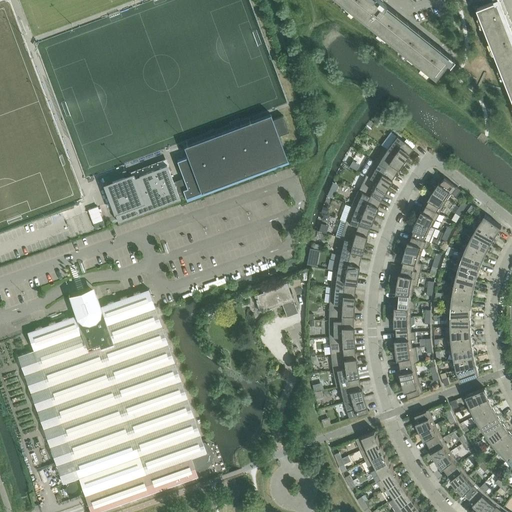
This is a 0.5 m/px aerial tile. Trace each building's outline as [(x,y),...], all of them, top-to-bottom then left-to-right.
[(386,4),(380,0),(338,0),(434,77),(450,57),(385,5),(386,4)] [(511,27),(501,0),(496,0),(478,7),(511,94),(511,27)] [(373,118),(378,122),(383,116),(378,111),(373,118)] [(112,182),(105,185),(108,192),(115,211),(115,212),(117,218),(118,222),(186,197),(187,200),(289,162),(287,159),(287,157),(279,135),(289,131),(283,115),(273,119),(271,116),(270,113),(264,116),(190,143),(184,146),(188,156),(177,160),(184,180),(174,183),(170,172),(168,166),(167,164),(139,175),(134,178),(133,175),(132,175),(112,182)] [(387,149),(383,146),(383,147),(403,161),(409,153),(412,149),(413,150),(414,149),(397,135),(392,141),(387,149)] [(378,155),(377,156),(374,161),(395,174),(398,168),(398,169),(403,161),(383,147),(378,155)] [(369,158),(360,172),(366,175),(387,187),(388,187),(392,179),(395,174),(374,161),(369,158)] [(383,195),(387,187),(366,175),(361,184),(358,190),(380,201),(383,195)] [(462,190),(444,176),(443,177),(444,178),(441,183),(439,182),(434,190),(448,199),(452,193),(457,196),(462,190)] [(358,190),(355,197),(351,206),(374,215),(378,206),(377,206),(380,201),(358,190)] [(440,212),(444,205),(448,199),(434,190),(428,198),(430,199),(427,205),(425,204),(440,212)] [(468,204),(463,201),(459,207),(464,210),(468,204)] [(422,210),(417,219),(436,228),(436,227),(433,226),(435,220),(440,212),(425,204),(425,205),(426,205),(423,211),(422,210)] [(472,204),(467,211),(472,214),(476,208),(472,204)] [(351,206),(348,214),(345,221),(368,229),(370,223),(371,224),(374,215),(351,206)] [(459,207),(455,212),(460,215),(464,210),(459,207)] [(496,234),(502,226),(485,214),(479,223),(496,234)] [(412,235),(411,234),(430,242),(433,234),(436,228),(417,219),(413,228),(415,229),(412,235)] [(335,236),(340,237),(364,244),(367,235),(366,235),(368,229),(345,221),(341,220),(335,236)] [(491,243),(496,234),(479,223),(473,233),(491,243)] [(453,228),(448,225),(445,232),(450,234),(453,228)] [(473,233),(468,242),(487,251),(491,243),(473,233)] [(408,241),(405,250),(421,255),(424,248),(427,249),(430,242),(411,234),(411,235),(412,235),(410,241),(408,241)] [(340,237),(338,246),(336,254),(360,259),(361,253),(362,253),(364,244),(340,237)] [(483,260),(487,251),(468,242),(464,252),(483,260)] [(421,271),(423,263),(419,262),(421,255),(405,250),(402,260),(404,260),(403,266),(401,266),(421,271)] [(480,269),(483,260),(464,252),(460,263),(480,269)] [(336,254),(335,261),(333,270),(357,274),(359,265),(360,259),(336,254)] [(477,278),(480,269),(460,263),(457,273),(477,278)] [(400,273),(398,282),(418,286),(419,279),(421,271),(401,266),(402,267),(401,273),(400,273)] [(333,270),(332,279),(331,287),(355,289),(355,283),(356,283),(357,274),(333,270)] [(475,287),(477,278),(457,273),(455,283),(475,287)] [(397,299),(396,299),(416,301),(416,300),(412,300),(413,292),(414,285),(418,286),(398,282),(396,292),(398,292),(397,299)] [(286,283),(264,291),(264,292),(255,296),(256,298),(256,300),(257,300),(261,310),(285,301),(286,305),(284,306),(288,314),(297,311),(292,299),(286,283)] [(455,283),(453,294),(473,297),(475,287),(455,283)] [(331,287),(330,294),(329,303),(354,305),(355,295),(354,295),(355,289),(331,287)] [(204,442),(203,442),(149,289),(100,306),(96,294),(84,298),(71,302),(75,315),(27,332),(39,363),(48,388),(91,511),(95,511),(195,477),(198,476),(195,468),(200,468),(206,466),(211,461),(212,454),(210,447),(204,442)] [(453,294),(451,305),(472,307),(473,297),(453,294)] [(395,306),(395,315),(395,316),(411,316),(412,308),(416,309),(416,301),(396,299),(397,300),(397,306),(395,306)] [(329,303),(329,313),(329,320),(353,320),(353,314),(354,314),(354,305),(329,303)] [(472,307),(451,305),(451,316),(471,316),(472,307)] [(412,331),(411,323),(411,316),(395,316),(395,326),(396,326),(397,332),(395,332),(416,331),(412,331)] [(471,326),(471,316),(451,316),(451,326),(471,326)] [(353,326),(353,320),(329,320),(329,327),(329,337),(354,335),(353,326)] [(451,337),(472,335),(471,326),(451,326),(451,337)] [(412,339),(416,339),(416,331),(395,332),(395,333),(397,333),(397,339),(395,339),(396,349),(417,346),(413,347),(412,339)] [(354,345),(354,336),(354,335),(329,337),(330,346),(331,353),(355,351),(354,345)] [(473,345),(472,335),(451,337),(453,348),(473,345)] [(455,359),(475,354),(473,345),(453,348),(455,359)] [(419,361),(418,353),(417,346),(396,349),(398,359),(399,359),(400,365),(399,365),(419,361)] [(356,357),(355,357),(355,351),(331,353),(331,361),(333,370),(357,366),(356,357)] [(477,364),(475,354),(455,359),(457,369),(477,364)] [(415,363),(419,362),(419,361),(399,365),(399,366),(401,365),(402,372),(400,372),(402,382),(419,377),(417,370),(415,363)] [(461,380),(480,373),(477,364),(457,369),(461,380)] [(359,375),(357,367),(357,366),(333,370),(334,379),(336,386),(360,381),(358,375),(359,375)] [(423,392),(421,384),(419,377),(402,382),(405,391),(407,391),(409,397),(407,397),(408,398),(423,392)] [(336,387),(340,386),(341,393),(344,402),(364,396),(361,387),(360,381),(336,386),(336,387)] [(313,385),(314,392),(322,390),(324,389),(322,383),(313,385)] [(485,388),(466,395),(470,405),(489,397),(485,388)] [(324,397),(322,390),(314,392),(316,399),(324,397)] [(366,405),(364,397),(364,396),(344,402),(346,411),(349,418),(370,411),(369,410),(368,411),(366,405)] [(493,405),(489,397),(470,405),(475,415),(493,405)] [(451,401),(453,408),(459,406),(456,399),(451,401)] [(498,414),(493,405),(475,415),(481,424),(498,414)] [(414,415),(416,422),(420,431),(435,424),(429,409),(414,415)] [(453,415),(450,409),(445,411),(448,418),(453,415)] [(503,422),(498,414),(481,424),(487,433),(503,422)] [(448,418),(451,424),(456,422),(453,415),(448,418)] [(331,424),(329,417),(322,419),(324,426),(331,424)] [(470,431),(467,426),(464,421),(460,423),(463,429),(466,433),(470,431)] [(503,422),(487,433),(493,442),(509,429),(503,422)] [(425,440),(428,446),(443,437),(435,424),(420,431),(425,440)] [(511,439),(511,432),(509,429),(493,442),(500,450),(511,439)] [(375,431),(356,438),(361,449),(380,441),(375,431)] [(463,434),(459,437),(462,443),(467,440),(463,434)] [(431,451),(437,460),(451,451),(443,437),(428,446),(431,451)] [(511,453),(511,439),(500,450),(508,458),(511,453)] [(466,449),(471,446),(467,440),(462,443),(466,449)] [(384,451),(380,441),(361,449),(366,460),(384,451)] [(389,461),(384,451),(366,460),(371,470),(389,461)] [(442,468),(446,473),(460,463),(451,451),(437,460),(442,468)] [(480,457),(475,461),(480,466),(484,462),(480,457)] [(395,470),(389,461),(371,470),(377,480),(395,470)] [(485,471),(489,468),(484,462),(480,466),(485,471)] [(457,486),(469,475),(460,463),(446,473),(451,479),(457,486)] [(400,479),(395,470),(377,480),(383,490),(400,479)] [(353,480),(350,474),(345,477),(348,483),(353,480)] [(464,494),(468,498),(480,486),(469,475),(457,486),(464,494)] [(499,478),(495,482),(501,486),(504,482),(499,478)] [(390,500),(406,489),(400,479),(383,490),(390,500)] [(480,486),(469,498),(473,503),(481,510),(492,497),(486,492),(490,487),(485,482),(481,487),(480,486)] [(506,491),(509,487),(504,482),(501,486),(506,491)] [(413,497),(406,489),(390,500),(396,510),(413,497)] [(366,501),(362,496),(357,499),(361,504),(366,501)] [(413,497),(396,510),(398,511),(411,511),(419,506),(413,497)] [(481,510),(483,511),(499,511),(504,506),(492,497),(481,510)] [(361,504),(365,510),(369,507),(366,501),(361,504)]
